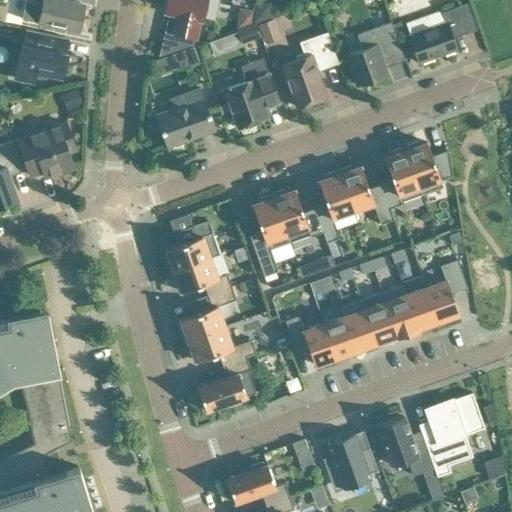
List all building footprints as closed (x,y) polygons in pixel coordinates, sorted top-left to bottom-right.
[(26,0),(22,19),(38,22),(78,31),(84,5),(62,0),(26,0)] [(205,0),(166,0),(164,12),(175,15),(172,32),(196,37),(199,20),(202,20),(205,0)] [(464,34),(457,15),(454,7),(442,12),(445,21),(409,34),(419,62),(456,49),(452,38),(464,34)] [(273,19),(258,25),(265,44),(281,38),(273,19)] [(405,60),(398,41),(391,21),(356,34),(362,49),(346,54),(356,85),(387,74),(384,67),(405,60)] [(242,43),(260,36),(256,23),(237,30),(242,43)] [(68,38),(48,34),(26,29),(23,43),(22,43),(16,67),(17,67),(15,77),(34,82),(36,71),(62,77),(64,65),(73,63),(75,54),(65,52),(68,38)] [(338,62),(331,44),(327,31),(299,41),(303,52),(295,55),(297,59),(282,65),(296,106),(326,95),(317,70),(338,62)] [(274,88),(267,69),(263,58),(240,66),(246,81),(224,89),(237,127),(267,116),(259,93),(274,88)] [(187,103),(155,115),(166,146),(215,129),(200,88),(183,94),(187,103)] [(69,141),(72,140),(66,122),(17,139),(30,175),(43,170),(44,174),(54,170),(55,173),(73,166),(67,149),(64,149),(62,144),(65,141),(69,141)] [(426,135),(403,143),(404,146),(420,190),(441,182),(440,177),(432,153),(426,135)] [(24,169),(17,151),(13,139),(0,144),(0,204),(18,199),(9,175),(24,169)] [(420,190),(404,146),(392,150),(393,153),(384,156),(392,179),(380,184),(389,208),(402,203),(401,201),(421,194),(420,190)] [(432,153),(440,177),(452,174),(447,149),(432,153)] [(350,165),(337,170),(353,210),(373,203),(380,224),(393,219),(389,208),(380,184),(369,188),(360,165),(351,168),(350,165)] [(353,210),(337,170),(326,174),(327,177),(318,180),(326,203),(314,207),(323,231),(326,242),(339,237),(332,217),(353,210)] [(323,231),(314,207),(302,212),(294,188),(285,191),(284,188),(272,193),(289,242),(309,234),(310,236),(323,231)] [(289,242),(272,193),(259,197),(260,200),(252,203),(261,231),(249,235),(264,275),(278,270),(270,248),(289,242)] [(192,225),(188,214),(170,220),(174,231),(184,228),(192,225)] [(165,258),(169,270),(210,256),(210,257),(220,254),(208,219),(192,225),(184,228),(188,240),(165,248),(168,257),(165,258)] [(460,228),(450,232),(453,241),(463,238),(460,228)] [(403,245),(391,249),(394,260),(406,256),(403,245)] [(334,262),(330,251),(317,256),(321,267),(334,262)] [(381,253),(369,257),(373,267),(385,263),(381,253)] [(203,282),(207,294),(231,286),(227,273),(217,276),(210,257),(210,256),(169,270),(173,283),(176,281),(180,291),(203,282)] [(445,272),(423,280),(426,286),(437,317),(462,308),(456,287),(467,283),(458,256),(442,261),(445,272)] [(373,267),(369,257),(359,260),(363,271),(373,267)] [(349,264),(339,267),(342,278),(353,274),(349,264)] [(320,276),(310,280),(315,292),(325,288),(320,276)] [(418,329),(405,293),(402,284),(381,291),(385,300),(397,336),(418,329)] [(179,328),(184,340),(225,325),(217,305),(236,299),(231,286),(207,294),(189,301),(194,312),(179,318),(183,326),(179,328)] [(437,317),(426,286),(405,293),(418,329),(418,328),(438,320),(437,317)] [(397,336),(385,300),(381,291),(361,299),(364,308),(376,342),(396,335),(396,337),(397,336)] [(376,342),(364,308),(361,299),(340,306),(343,315),(356,350),(356,349),(376,342)] [(0,460),(0,490),(50,473),(45,452),(71,439),(59,370),(47,307),(5,315),(0,315),(0,378),(20,366),(34,443),(0,460)] [(356,350),(343,315),(323,322),(335,357),(336,357),(356,350)] [(335,357),(323,322),(302,330),(297,316),(285,320),(295,348),(307,344),(314,364),(335,357)] [(218,352),(222,364),(246,355),(255,352),(251,339),(232,346),(225,325),(184,340),(188,352),(191,351),(194,360),(218,352)] [(246,355),(222,364),(226,376),(197,386),(206,410),(230,401),(231,404),(243,399),(243,397),(246,395),(238,373),(250,368),(246,355)] [(464,434),(484,427),(472,392),(452,398),(425,408),(434,436),(424,440),(434,467),(437,476),(450,471),(448,464),(472,456),(464,434)] [(377,425),(391,465),(407,459),(413,475),(434,467),(424,440),(413,445),(403,416),(377,425)] [(332,453),(323,456),(328,473),(338,469),(343,486),(368,477),(369,479),(370,478),(368,473),(378,470),(369,445),(360,448),(354,431),(328,440),(332,453)] [(261,492),(265,504),(289,495),(284,482),(275,486),(267,463),(265,464),(262,461),(250,466),(251,469),(226,478),(235,501),(261,492)] [(93,511),(79,464),(50,473),(0,490),(0,511),(93,511)] [(473,486),(460,491),(464,502),(477,497),(473,486)] [(284,511),(293,508),(289,495),(265,504),(268,511),(284,511)]
